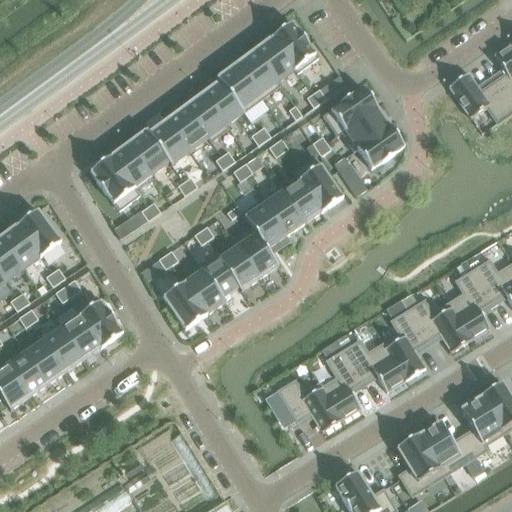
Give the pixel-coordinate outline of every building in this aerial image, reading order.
[(291,25),(271,41),(297,77),(318,61),(315,58),(314,57),(314,56),(308,48),(299,35),(298,35),(291,25)] [(271,41),(253,53),(280,89),(281,89),(278,85),(294,73),(297,77),(271,41)] [(505,77),(493,86),(511,113),(511,45),(494,58),(493,59),(505,77)] [(253,53),(235,67),(262,103),(280,89),(253,53)] [(217,80),(244,116),(262,103),(235,67),(218,80),(217,80)] [(497,127),(511,116),(511,113),(493,86),(480,94),(468,77),(469,77),(468,76),(447,90),(448,91),(449,91),(470,122),(486,111),(497,127)] [(218,84),(202,97),(228,132),(229,132),(226,128),(242,117),(244,116),(217,80),(216,81),(218,84)] [(322,119),(336,139),(377,111),(363,91),(361,91),(362,92),(353,97),(339,106),(340,106),(322,119)] [(319,93),(312,97),(319,107),(326,103),(319,93)] [(202,97),(184,109),(211,145),(228,132),(202,97)] [(313,111),(319,107),(312,97),(306,101),(313,111)] [(184,109),(166,123),(190,155),(207,142),(210,146),(211,145),(184,109)] [(288,114),(295,124),(301,119),(294,109),(288,114)] [(341,138),(352,154),(389,129),(377,111),(336,139),(337,140),(341,138)] [(146,132),(145,133),(168,165),(171,169),(172,168),(190,155),(166,123),(148,136),(146,132)] [(403,150),(389,129),(352,154),(353,155),(357,153),(371,172),(380,166),(381,166),(394,157),(394,156),(402,150),(402,151),(403,150)] [(263,131),(257,135),(264,145),(270,141),(263,131)] [(144,134),(127,146),(151,178),(167,166),(168,165),(145,133),(144,134)] [(257,149),(264,145),(257,135),(251,139),(257,149)] [(312,147),(316,153),(326,147),(322,140),(312,147)] [(281,142),(275,147),(281,157),(288,152),(281,142)] [(127,146),(109,159),(138,199),(140,198),(134,190),(151,178),(127,146)] [(275,161),(281,157),(275,147),(268,151),(275,161)] [(330,153),(326,147),(316,153),(320,160),(330,153)] [(228,155),(221,159),(228,169),(234,165),(228,155)] [(109,159),(89,175),(96,184),(106,197),(119,213),(138,199),(109,159)] [(222,174),(228,169),(221,159),(215,164),(222,174)] [(314,160),(293,174),(321,215),(342,201),(314,160)] [(348,167),(344,161),(334,168),(338,174),(348,167)] [(245,167),(239,171),(246,181),(252,177),(245,167)] [(239,185),(246,181),(239,171),(233,175),(239,185)] [(279,190),(278,191),(304,227),(321,215),(293,174),(293,175),(298,183),(282,194),(279,190)] [(190,181),(184,185),(191,195),(197,191),(190,181)] [(184,200),(191,195),(184,185),(177,190),(184,200)] [(261,203),(286,239),(304,227),(278,191),(261,203)] [(242,216),(267,252),(286,239),(261,203),(242,216)] [(153,206),(147,210),(154,220),(160,216),(153,206)] [(226,216),(231,223),(241,216),(236,209),(226,216)] [(147,225),(154,220),(147,210),(141,215),(147,225)] [(37,213),(16,228),(39,261),(60,245),(37,213)] [(249,229),(231,241),(259,282),(278,269),(266,253),(267,252),(242,216),(241,216),(249,229)] [(16,228),(0,239),(0,243),(22,273),(39,261),(16,228)] [(206,230),(200,234),(207,244),(213,240),(206,230)] [(200,248),(207,244),(200,234),(194,239),(200,248)] [(217,257),(216,257),(241,294),(259,282),(231,241),(230,242),(236,250),(220,261),(217,257)] [(0,243),(0,280),(4,286),(22,273),(0,243)] [(171,255),(164,259),(171,268),(177,264),(171,255)] [(216,257),(199,269),(224,306),(225,305),(222,301),(237,291),(240,295),(241,294),(216,257)] [(165,273),(171,268),(164,259),(158,263),(165,273)] [(467,264),(471,272),(479,267),(474,259),(467,264)] [(489,264),(472,274),(491,305),(504,297),(507,301),(511,309),(511,266),(511,267),(496,276),(489,264)] [(201,274),(183,286),(205,319),(224,306),(199,269),(198,270),(201,274)] [(58,272),(52,276),(58,286),(65,282),(58,272)] [(463,297),(447,307),(470,344),(488,332),(488,333),(490,332),(480,317),(478,313),(491,305),(472,274),(455,284),(463,297)] [(52,290),(58,286),(52,276),(45,281),(52,290)] [(74,284),(61,292),(68,302),(80,293),(74,284)] [(185,333),(205,319),(183,286),(162,300),(185,333)] [(61,306),(68,302),(61,292),(55,297),(61,306)] [(23,296),(16,301),(23,310),(29,306),(23,296)] [(409,298),(400,303),(407,314),(416,309),(409,298)] [(79,318),(78,318),(100,351),(122,337),(115,327),(116,326),(107,313),(106,313),(97,300),(76,314),(79,318)] [(16,315),(23,310),(16,301),(10,305),(16,315)] [(424,304),(416,309),(407,314),(426,345),(439,337),(450,355),(451,356),(470,344),(447,307),(432,316),(424,304)] [(31,313),(25,317),(31,326),(38,322),(31,313)] [(398,337),(383,347),(405,384),(425,372),(424,371),(413,353),(426,345),(407,314),(390,325),(398,337)] [(25,331),(31,326),(25,317),(18,322),(25,331)] [(78,318),(60,331),(83,364),(100,351),(78,318)] [(60,331),(42,343),(65,376),(83,364),(60,331)] [(346,337),(336,343),(343,354),(352,348),(346,337)] [(42,343),(24,355),(47,388),(65,376),(42,343)] [(343,354),(342,354),(362,385),(375,377),(386,396),(387,395),(405,384),(383,347),(367,356),(359,344),(343,354)] [(321,390),(321,391),(341,424),(359,412),(359,413),(360,412),(349,393),(362,385),(342,354),(328,363),(326,364),(336,381),(321,390)] [(24,355),(6,367),(29,400),(47,388),(24,355)] [(0,399),(9,413),(29,400),(6,367),(0,371),(0,399)] [(288,380),(274,389),(278,394),(277,395),(296,426),(310,417),(321,435),(321,436),(341,424),(321,391),(321,390),(319,386),(303,396),(295,384),(292,386),(288,380)] [(502,385),(480,398),(493,420),(504,437),(511,432),(511,402),(502,386),(502,385)] [(281,402),(277,395),(264,402),(269,409),(277,405),(281,402)] [(460,411),(459,412),(472,433),(462,439),(475,460),(486,453),(484,449),(504,437),(493,420),(480,398),(479,399),(479,400),(460,412),(460,411)] [(286,412),(276,418),(284,431),(294,425),(286,412)] [(418,437),(417,437),(430,459),(444,480),(475,460),(462,439),(452,445),(439,425),(438,425),(419,437),(418,437)] [(170,442),(208,504),(218,498),(181,436),(170,442)] [(417,437),(396,451),(396,452),(409,472),(398,479),(411,500),(444,480),(430,459),(417,437)] [(144,469),(139,462),(125,471),(130,478),(144,469)] [(119,487),(81,511),(118,511),(131,504),(125,496),(149,481),(145,474),(121,489),(119,487)] [(356,475),(334,489),(335,490),(342,501),(341,501),(347,511),(394,511),(383,493),(372,500),(357,476),(356,475)]
